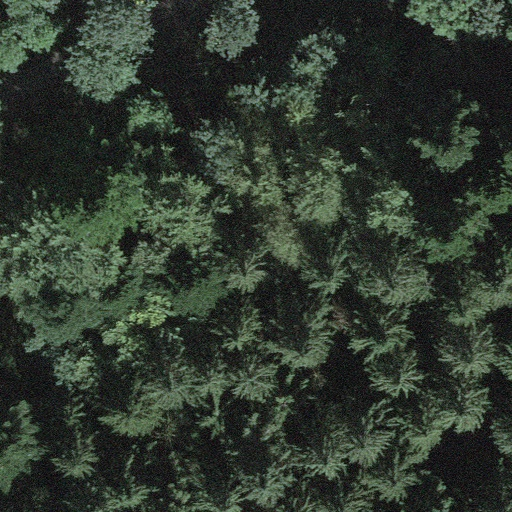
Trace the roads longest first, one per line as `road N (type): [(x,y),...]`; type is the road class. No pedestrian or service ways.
road 1 (track): [(252,511),(439,435),(511,418)]
road 2 (track): [(186,0),(0,91)]
